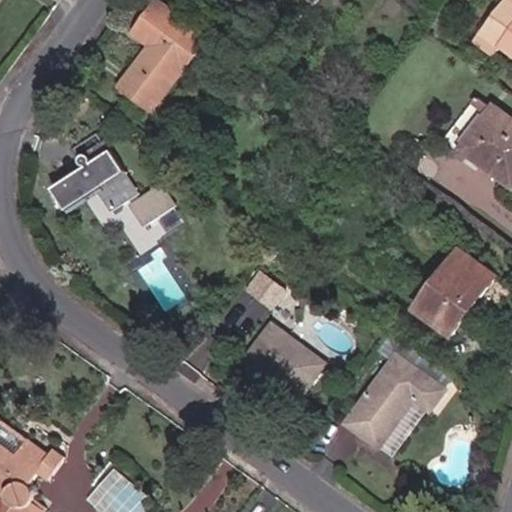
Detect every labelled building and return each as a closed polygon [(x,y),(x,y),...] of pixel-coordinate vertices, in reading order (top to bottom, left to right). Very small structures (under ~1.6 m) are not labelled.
[(166,0),(141,34),(156,47),(127,88),(158,110),(221,37),(166,0)] [(511,4),(510,3),(479,43),(503,62),(510,52),(511,54),(511,4)] [(454,141),(464,149),(495,108),(485,102),(454,141)] [(511,110),(502,104),(468,153),(511,185),(511,110)] [(98,170),(65,189),(77,212),(110,193),(121,215),(151,194),(135,176),(139,172),(126,152),(105,164),(103,157),(98,155),(93,157),(92,163),(96,165),(98,170)] [(509,279),(473,248),(427,312),(465,341),(509,279)] [(250,289),(277,308),(291,288),(263,269),(250,289)] [(337,366),(281,322),(250,367),(304,408),(337,366)] [(411,397),(426,408),(441,390),(391,353),(341,421),(376,446),(411,397)] [(376,446),(390,455),(426,408),(411,397),(376,446)] [(25,453),(0,438),(0,488),(7,494),(0,507),(0,511),(55,511),(56,511),(43,501),(48,492),(40,485),(49,473),(59,486),(73,470),(37,441),(25,453)]
